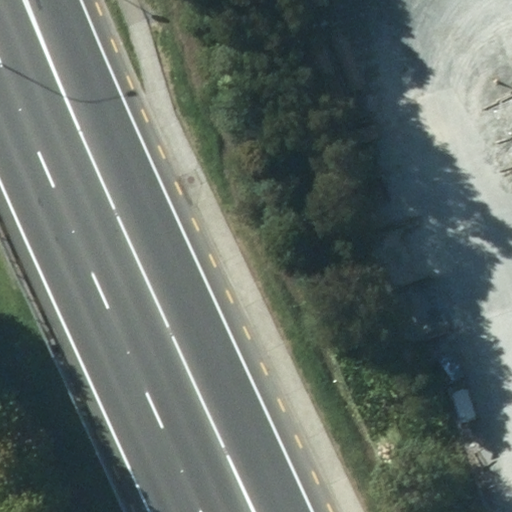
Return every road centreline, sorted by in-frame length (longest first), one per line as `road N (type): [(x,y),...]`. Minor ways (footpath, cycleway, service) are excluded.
road 1 (primary): [(89,0),(288,511)]
road 2 (primary): [(198,511),(0,69)]
